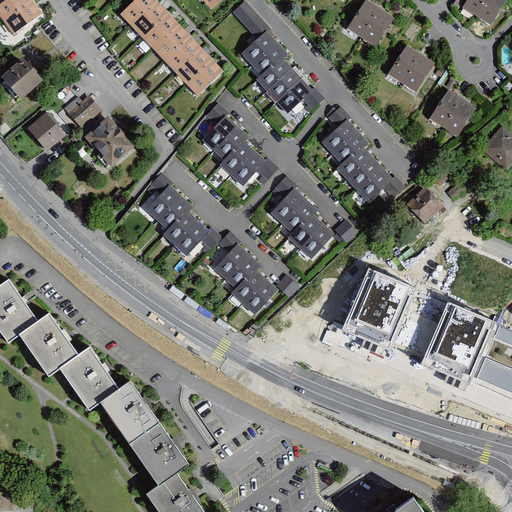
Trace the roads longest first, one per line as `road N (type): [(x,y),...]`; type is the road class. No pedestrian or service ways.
road 1 (primary): [(0,162),(88,252),(166,313),(289,383),(511,465)]
road 2 (residential): [(56,0),(168,154)]
road 3 (residential): [(255,0),(336,91)]
road 4 (residential): [(336,91),(417,181)]
